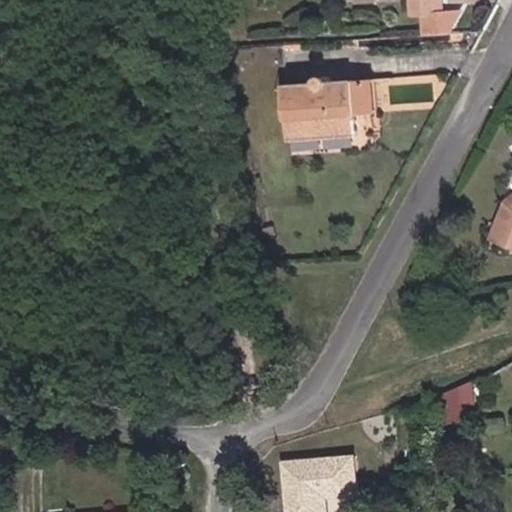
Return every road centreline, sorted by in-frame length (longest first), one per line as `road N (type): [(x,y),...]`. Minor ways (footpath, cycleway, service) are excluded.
road 1 (residential): [(250,458),(266,433),(334,375),(511,50)]
road 2 (residential): [(0,409),(122,425),(250,458)]
